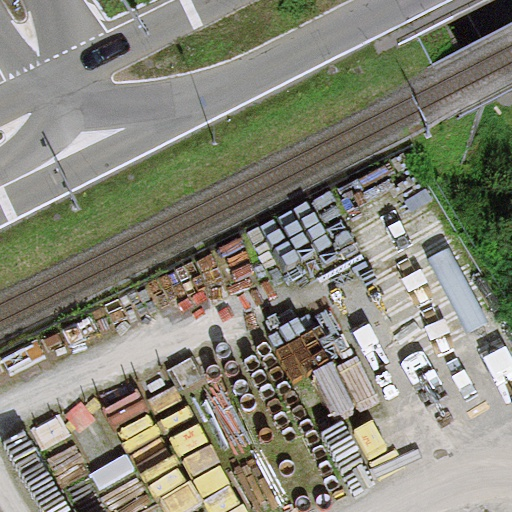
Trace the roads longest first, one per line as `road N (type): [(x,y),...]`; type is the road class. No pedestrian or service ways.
road 1 (unknown): [(0,385),(136,316),(214,286),(261,279),(302,299),(416,509)]
road 2 (primary): [(0,190),(212,95)]
road 3 (primary): [(212,95),(402,0)]
road 4 (primary): [(213,0),(63,85)]
road 5 (secondary): [(63,85),(127,101),(212,95)]
